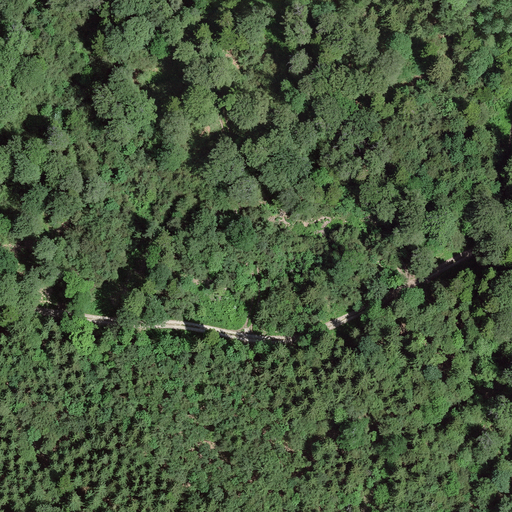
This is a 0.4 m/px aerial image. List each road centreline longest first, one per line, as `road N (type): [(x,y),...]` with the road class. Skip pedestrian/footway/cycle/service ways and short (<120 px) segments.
road 1 (track): [(411,284),(378,185),(330,90),(277,38),(196,0)]
road 2 (track): [(245,337),(256,294),(253,263),(193,0)]
road 3 (track): [(511,235),(308,335),(245,337)]
road 4 (track): [(222,511),(51,315)]
road 5 (track): [(0,309),(245,337)]
